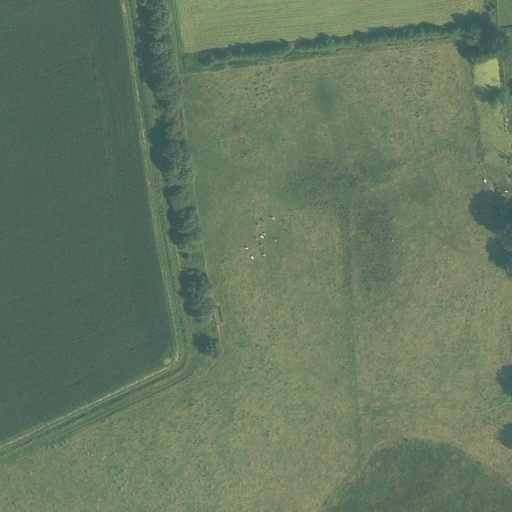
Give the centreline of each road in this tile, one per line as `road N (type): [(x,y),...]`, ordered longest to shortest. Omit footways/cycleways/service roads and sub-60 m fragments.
road 1 (track): [(0,463),(178,376),(192,351),(188,323)]
road 2 (track): [(188,323),(155,133)]
road 3 (track): [(155,133),(137,0)]
